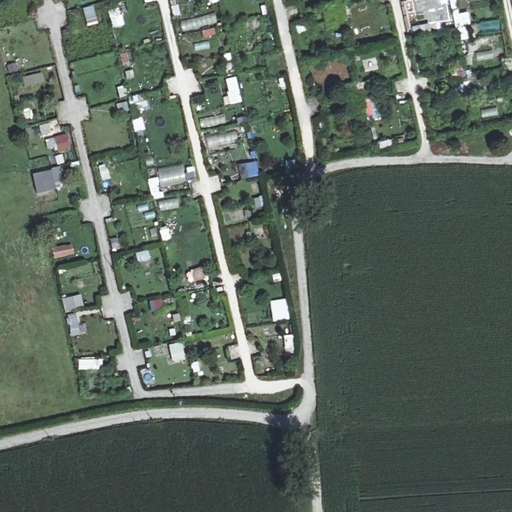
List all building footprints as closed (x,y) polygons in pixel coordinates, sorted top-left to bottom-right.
[(92,4),(82,7),(86,25),(97,22),(92,4)] [(119,6),(108,9),(112,27),(123,25),(119,6)] [(468,10),(454,13),(456,27),(471,24),(468,10)] [(477,59),(494,56),(493,50),(476,52),(477,59)] [(222,53),(226,72),(233,71),(230,52),(222,53)] [(5,64),(7,73),(18,71),(16,62),(5,64)] [(461,70),(462,76),(452,77),(454,91),(476,88),(473,68),(461,70)] [(24,86),(44,80),(41,71),(22,76),(24,86)] [(226,78),(230,92),(238,90),(234,76),(226,78)] [(130,96),(134,113),(148,109),(144,92),(130,96)] [(125,100),(116,103),(118,112),(128,109),(125,100)] [(498,107),(481,109),(481,116),(498,115),(498,107)] [(40,135),(51,133),(49,122),(39,124),(40,135)] [(58,152),(71,148),(66,132),(54,136),(58,152)] [(44,139),(48,151),(56,148),(53,137),(44,139)] [(151,155),(150,146),(143,147),(142,137),(139,138),(141,156),(151,155)] [(379,147),(392,145),(391,139),(377,142),(379,147)] [(75,152),(52,157),(53,164),(76,160),(75,152)] [(256,162),(246,162),(246,174),(256,174),(256,162)] [(182,163),(156,168),(160,186),(185,182),(182,163)] [(34,192),(54,189),(53,181),(62,180),(60,167),(31,171),(34,192)] [(101,181),(109,179),(107,167),(99,169),(101,181)] [(158,179),(148,181),(151,197),(161,195),(158,179)] [(261,195),(252,198),(255,208),(264,205),(261,195)] [(107,232),(118,231),(116,217),(105,218),(107,232)] [(265,238),(264,227),(254,228),(255,239),(265,238)] [(170,231),(171,239),(183,237),(181,229),(170,231)] [(126,245),(123,235),(109,240),(113,250),(126,245)] [(72,243),(51,247),(53,258),(74,254),(72,243)] [(137,262),(149,260),(148,250),(135,251),(137,262)] [(279,288),(270,290),(272,298),(280,297),(279,288)] [(73,296),(62,297),(63,310),(74,309),(73,296)] [(150,310),(163,308),(161,298),(148,301),(150,310)] [(67,314),(70,335),(79,334),(77,313),(67,314)] [(292,334),(283,334),(284,351),(293,350),(292,334)] [(173,363),(186,359),(180,340),(167,344),(173,363)] [(77,358),(78,369),(102,368),(101,357),(77,358)]
